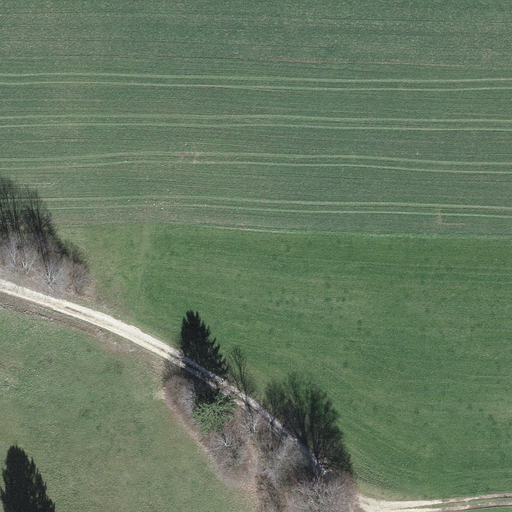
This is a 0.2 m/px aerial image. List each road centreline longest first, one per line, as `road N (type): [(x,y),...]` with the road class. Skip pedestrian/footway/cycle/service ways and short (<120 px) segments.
road 1 (track): [(0,284),(126,326),(255,412)]
road 2 (track): [(328,485),(397,500),(511,502)]
road 3 (track): [(255,412),(296,444),(344,511)]
